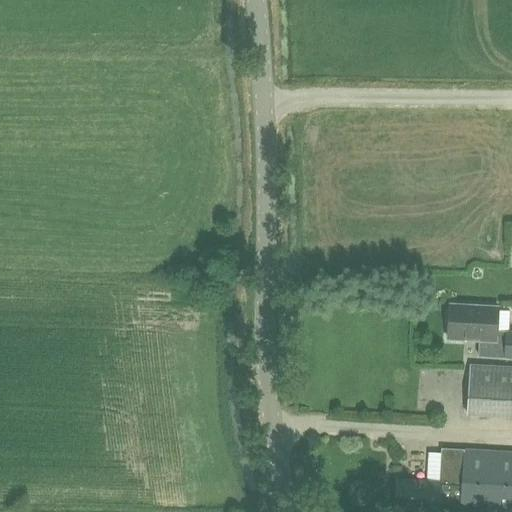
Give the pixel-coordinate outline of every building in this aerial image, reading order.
[(449,304),(447,339),(476,340),(479,340),(478,356),(506,358),(507,332),(496,331),(497,307),(449,304)] [(511,367),(469,365),(466,413),(511,415),(511,367)] [(421,445),(421,473),(436,474),(436,446),(421,445)] [(511,511),(511,450),(463,448),(463,449),(441,447),(439,482),(440,482),(437,511),(511,511)] [(437,511),(440,482),(439,482),(396,479),(394,511),(398,511),(437,511)]
